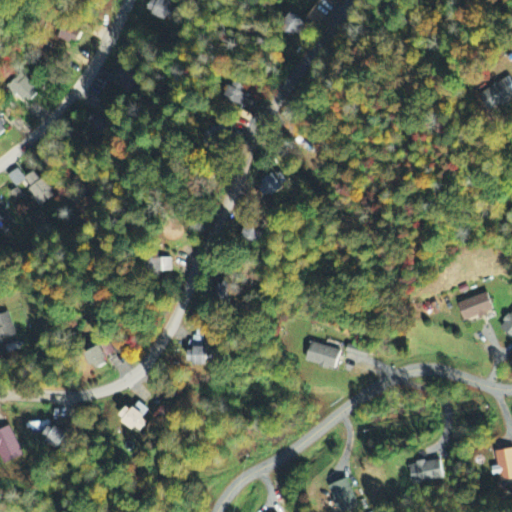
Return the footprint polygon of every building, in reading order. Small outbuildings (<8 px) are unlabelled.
[(174,11),(170,9),(171,4),(159,0),(151,0),(147,15),(171,22),(174,11)] [(308,28),(290,16),(281,29),(299,41),(308,28)] [(59,40),(78,46),(81,35),(63,29),(59,40)] [(27,107),(39,94),(20,75),(7,88),(27,107)] [(511,101),(511,81),(511,79),(479,96),(488,113),(511,101)] [(243,94),(246,88),(233,82),(225,100),(245,108),(251,97),(243,94)] [(85,126),(100,138),(110,125),(95,113),(85,126)] [(15,189),(25,182),(17,171),(7,178),(15,189)] [(37,209),(54,198),(36,172),(25,180),(31,190),(26,193),(37,209)] [(267,200),(288,186),(279,173),(258,188),(267,200)] [(155,275),(173,274),(172,260),(154,261),(155,275)] [(493,315),(488,295),(458,304),(464,323),(493,315)] [(511,338),(511,312),(500,332),(511,338)] [(0,317),(0,345),(16,340),(7,315),(0,317)] [(204,338),(192,338),(192,353),(189,353),(190,366),(214,365),(213,349),(204,350),(204,338)] [(335,373),(340,353),(311,344),(305,364),(335,373)] [(92,373),(108,367),(100,347),(85,353),(92,373)] [(139,436),(148,425),(143,421),(150,413),(139,404),(132,413),(128,409),(119,421),(139,436)] [(0,433),(0,454),(4,466),(22,460),(11,429),(0,433)] [(494,478),(501,477),(502,489),(510,488),(510,483),(511,482),(511,451),(496,454),(498,469),(493,469),(494,478)] [(410,466),(413,486),(442,482),(440,462),(410,466)] [(351,511),(358,510),(348,481),(330,488),(337,511),(351,511)]
